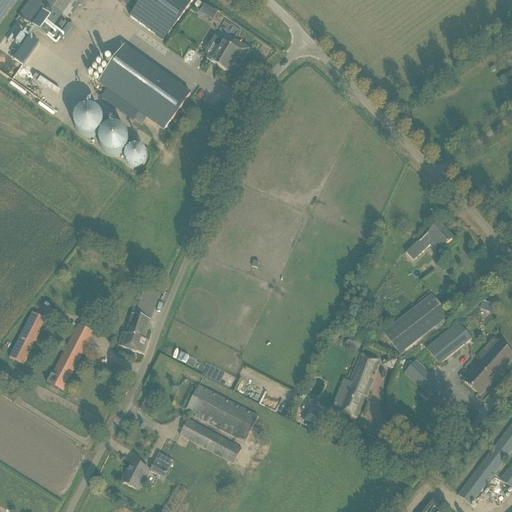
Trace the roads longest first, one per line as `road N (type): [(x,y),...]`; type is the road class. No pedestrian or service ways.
road 1 (unclassified): [(307,42),(255,95),(68,511)]
road 2 (unclassified): [(511,266),(307,42)]
road 3 (unclassified): [(408,511),(511,386)]
